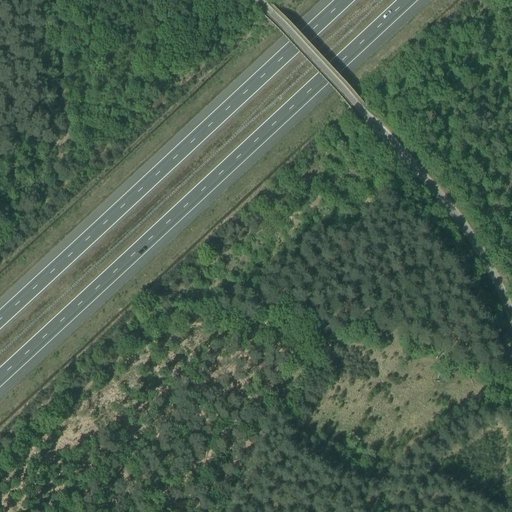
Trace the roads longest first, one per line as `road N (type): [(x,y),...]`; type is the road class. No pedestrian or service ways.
road 1 (motorway): [(0,377),(408,0)]
road 2 (motorway): [(344,0),(0,319)]
road 3 (track): [(271,415),(290,352),(275,293),(282,272),(329,256),(386,264),(424,291),(455,317),(483,384),(511,398)]
road 4 (unclassified): [(511,327),(451,209),(257,0)]
